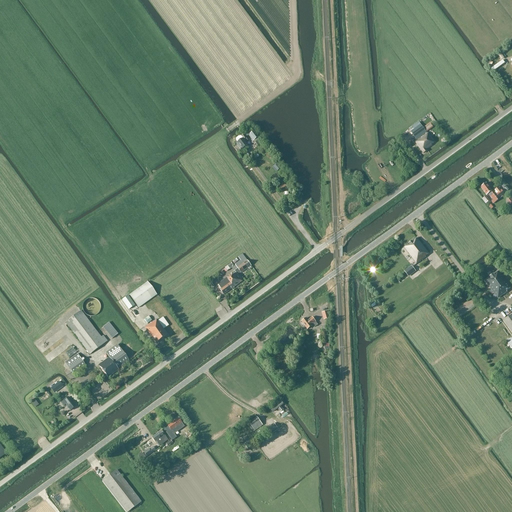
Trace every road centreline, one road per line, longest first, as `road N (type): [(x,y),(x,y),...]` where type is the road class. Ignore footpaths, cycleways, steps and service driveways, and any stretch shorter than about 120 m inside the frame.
road 1 (unclassified): [(0,484),(511,107)]
road 2 (tertiary): [(10,511),(511,143)]
road 3 (track): [(356,511),(345,265)]
road 4 (track): [(397,191),(368,143),(357,0)]
road 5 (track): [(293,0),(292,81),(228,130)]
